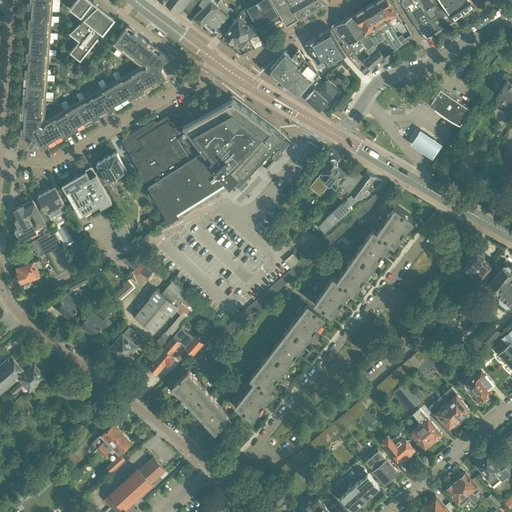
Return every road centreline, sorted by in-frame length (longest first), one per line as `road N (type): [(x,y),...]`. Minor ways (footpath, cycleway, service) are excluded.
road 1 (residential): [(221,483),(151,417),(16,313)]
road 2 (residential): [(250,448),(275,456),(410,343),(384,291)]
road 3 (residential): [(1,159),(53,161),(184,86),(228,70)]
road 4 (residential): [(341,138),(377,82),(421,69),(507,18)]
road 5 (residential): [(384,291),(250,448)]
road 6 (primary): [(511,235),(341,138)]
road 7 (residential): [(382,511),(511,402)]
road 8 (residential): [(10,0),(1,159)]
road 9 (primary): [(341,138),(228,70)]
